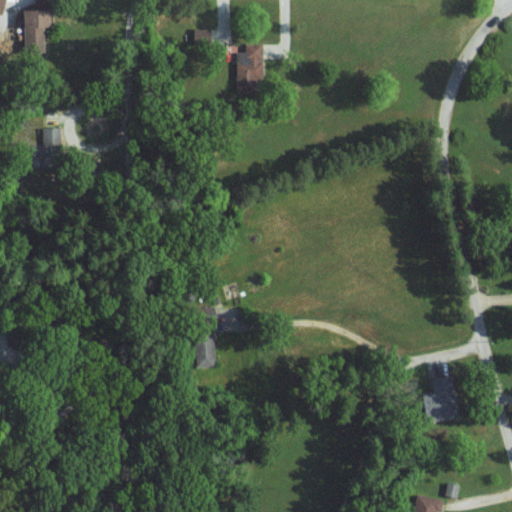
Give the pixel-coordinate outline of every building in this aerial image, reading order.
[(46,25),(45,7),(18,8),(20,50),(40,50),(39,25),(46,25)] [(206,43),(207,28),(190,27),(190,43),(206,43)] [(259,42),(242,42),(242,51),(234,51),(232,87),(258,88),(259,42)] [(57,126),(39,126),(39,143),(57,143),(57,126)] [(213,364),(210,305),(190,306),(193,365),(213,364)] [(421,421),(451,417),(447,375),(428,377),(430,391),(418,392),(421,421)] [(454,496),(456,484),(445,482),(442,494),(454,496)]
